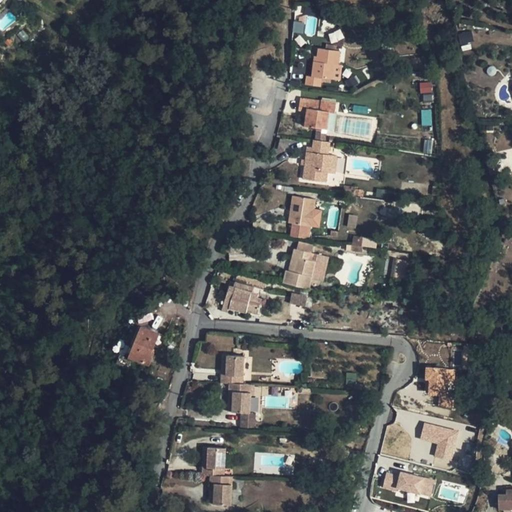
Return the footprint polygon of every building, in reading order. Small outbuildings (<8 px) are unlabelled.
[(293,31),(303,31),(303,23),(294,22),(293,31)] [(325,78),(332,79),(341,80),(343,65),(340,64),(341,51),(319,48),(317,61),(315,61),(313,76),(308,76),(306,84),(322,86),(323,78),(325,78)] [(420,83),(421,93),(431,93),(430,83),(420,83)] [(316,140),(326,141),(328,129),(331,112),(336,112),(337,102),(322,99),(322,101),(301,97),(299,110),(308,111),(305,126),(318,127),(316,140)] [(281,138),(278,150),(285,151),(288,140),(281,138)] [(329,154),(331,142),(326,141),(316,140),(314,140),(312,152),(307,151),(304,179),(326,182),(330,154),(329,154)] [(488,164),(490,175),(498,173),(495,163),(488,164)] [(293,223),(291,236),(309,239),(311,226),(312,226),(316,199),(293,196),(289,223),(293,223)] [(362,246),(375,248),(377,240),(353,236),(351,250),(362,252),(362,246)] [(297,249),(312,253),(314,245),(299,241),(297,249)] [(312,253),(297,249),(294,249),(289,271),(287,270),(283,283),(310,289),(316,262),(313,261),(315,254),(312,253)] [(230,285),(226,298),(232,300),(229,309),(246,313),(247,311),(259,314),(262,299),(258,298),(259,294),(253,292),(255,288),(264,290),(266,282),(238,274),(234,286),(230,285)] [(305,305),(306,295),(291,293),(290,304),(305,305)] [(232,300),(226,298),(222,311),(228,312),(229,309),(232,300)] [(142,326),(130,357),(150,365),(155,352),(153,351),(161,333),(142,326)] [(226,375),(222,375),(221,383),(229,383),(230,383),(243,384),(245,356),(227,355),(226,375)] [(349,373),(348,383),(356,383),(356,374),(349,373)] [(244,384),(243,384),(230,383),(229,391),(233,391),(232,412),(241,413),(251,413),(252,384),(244,384)] [(251,413),(241,413),(240,429),(256,430),(256,421),(256,413),(251,413)] [(203,468),(203,475),(211,476),(225,476),(226,448),(209,447),(208,468),(203,468)] [(386,470),(383,489),(432,495),(435,477),(386,470)] [(211,476),(210,483),(215,483),(214,504),(232,505),(233,476),(225,476),(211,476)]
